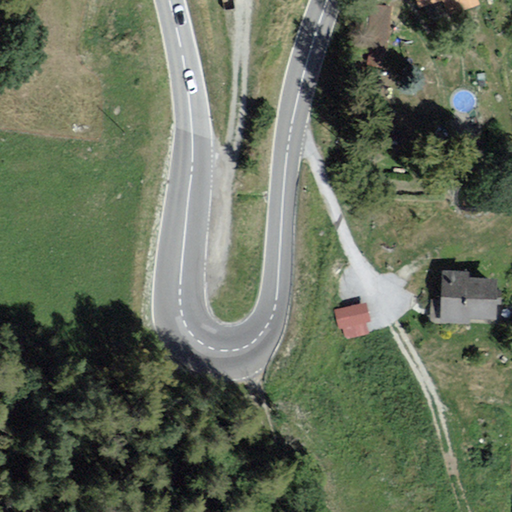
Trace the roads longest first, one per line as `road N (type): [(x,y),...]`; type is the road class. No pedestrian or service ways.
road 1 (tertiary): [(168,0),(192,138),(179,310),(196,340),(226,350),(253,341),(270,317),(285,151),(326,0)]
road 2 (track): [(467,511),(432,399),(391,323)]
road 3 (track): [(246,346),(291,511)]
road 4 (track): [(511,216),(401,278)]
